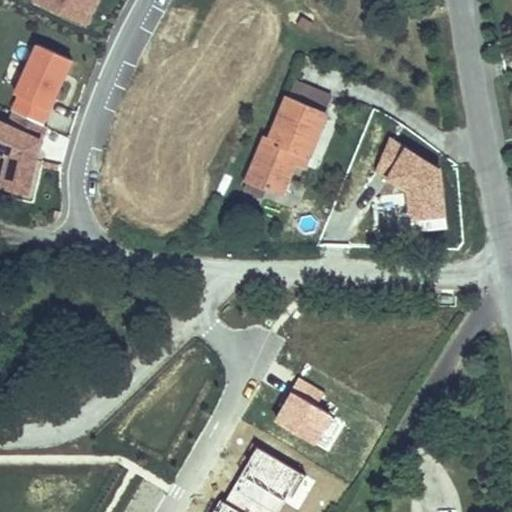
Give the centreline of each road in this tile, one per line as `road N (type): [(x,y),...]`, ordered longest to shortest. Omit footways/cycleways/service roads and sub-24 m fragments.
road 1 (residential): [(511,268),(362,274),(192,265),(95,249),(79,219),(74,170),(155,0)]
road 2 (unknown): [(165,511),(238,392),(241,365),(199,300)]
road 3 (residential): [(511,228),(462,0)]
